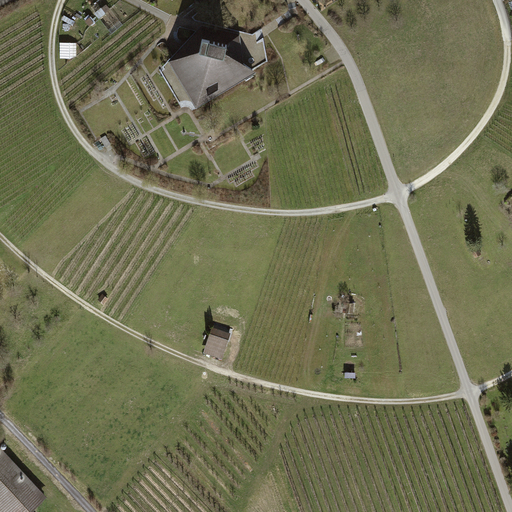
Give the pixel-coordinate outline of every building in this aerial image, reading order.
[(109,26),(120,17),(109,5),(99,14),(109,26)] [(75,25),(78,18),(67,14),(65,21),(75,25)] [(170,61),(197,107),(255,72),(240,59),(240,36),(205,27),(170,61)] [(62,44),(63,59),(78,59),(78,44),(62,44)] [(220,323),(213,347),(229,352),(237,328),(220,323)] [(0,446),(0,504),(7,511),(26,511),(45,495),(0,446)]
